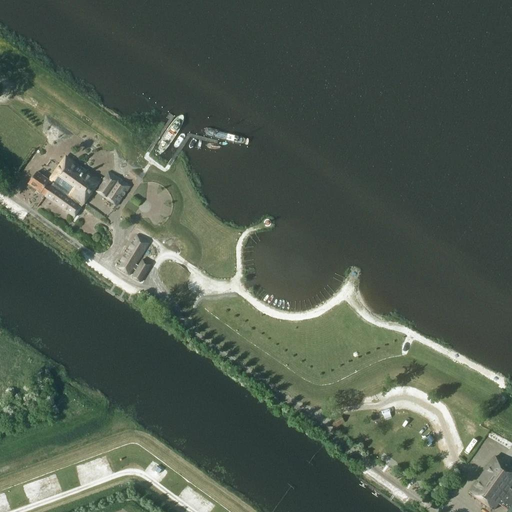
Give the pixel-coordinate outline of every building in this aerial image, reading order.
[(75,217),(101,181),(67,157),(50,181),(37,172),(28,184),(30,185),(28,187),(34,192),(36,189),(75,217)] [(109,171),(96,192),(118,207),(132,186),(109,171)] [(151,244),(137,235),(116,267),(130,276),(134,270),(136,271),(132,278),(141,284),(153,265),(144,259),(138,267),(137,266),(151,244)] [(341,416),(331,421),(334,429),(345,423),(341,416)] [(511,486),(511,467),(495,456),(469,492),(472,494),(471,496),(493,511),(499,504),(508,510),(506,511),(511,511),(511,489),(511,486)]
